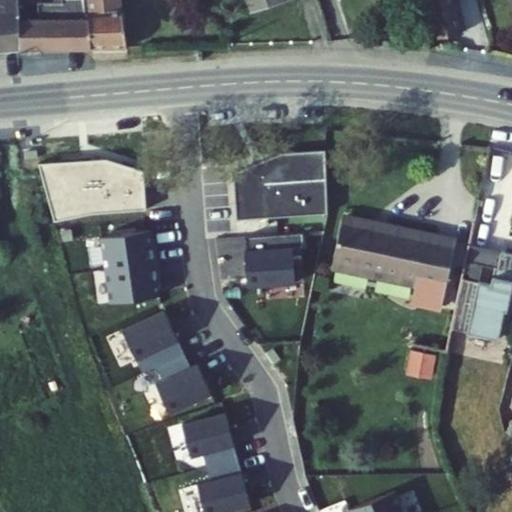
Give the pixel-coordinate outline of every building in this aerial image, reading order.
[(0,0),(0,46),(18,44),(17,9),(17,0),(0,0)] [(36,9),(17,9),(18,44),(93,43),(91,32),(94,32),(92,6),(98,5),(98,0),(72,0),(73,3),(36,4),(36,9)] [(126,43),(122,0),(98,0),(98,5),(92,6),(94,32),(91,32),(93,43),(126,43)] [(246,0),(250,9),(274,0),(246,0)] [(427,0),(437,34),(459,29),(451,0),(427,0)] [(322,212),(323,148),(281,150),(282,167),(232,171),(235,217),(322,212)] [(282,167),(281,150),(262,158),(232,171),(282,167)] [(90,209),(144,205),(142,166),(97,154),(37,159),(53,217),(90,209)] [(445,249),(447,237),(341,215),(331,264),(400,279),(407,243),(445,249)] [(105,265),(156,258),(154,244),(152,244),(150,226),(100,233),(105,265)] [(247,283),(294,280),(292,245),(303,245),(302,229),(246,233),(247,247),(244,247),(247,283)] [(440,305),(454,239),(447,237),(445,249),(407,243),(400,279),(414,282),(411,299),(440,305)] [(497,265),(500,249),(468,243),(462,276),(490,282),(493,264),(497,265)] [(511,279),(511,251),(500,249),(497,265),(493,264),(490,282),(462,276),(451,327),(497,337),(503,310),(506,310),(511,279)] [(105,265),(109,299),(159,292),(156,273),(158,272),(156,258),(105,265)] [(183,349),(163,305),(121,325),(142,368),(156,362),(183,349)] [(155,379),(169,408),(211,389),(197,359),(190,362),(183,349),(156,362),(162,375),(155,379)] [(434,377),(435,352),(408,350),(406,375),(434,377)] [(237,453),(224,407),(181,418),(190,451),(202,448),(206,462),(237,453)] [(249,499),(237,453),(206,462),(210,475),(196,479),(204,511),(249,499)] [(403,511),(393,485),(347,504),(350,511),(403,511)]
